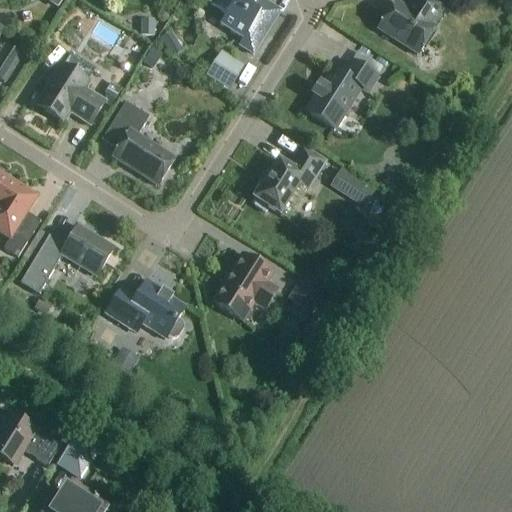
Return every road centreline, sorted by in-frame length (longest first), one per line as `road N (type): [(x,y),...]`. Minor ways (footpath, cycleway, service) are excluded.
road 1 (track): [(511,76),(253,496)]
road 2 (residential): [(0,130),(140,218),(161,222),(185,212),(299,31),(307,0)]
